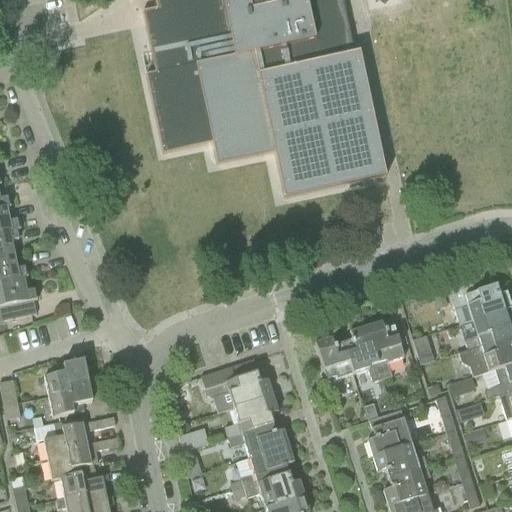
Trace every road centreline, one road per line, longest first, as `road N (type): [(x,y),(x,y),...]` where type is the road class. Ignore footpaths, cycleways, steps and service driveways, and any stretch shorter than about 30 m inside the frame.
road 1 (residential): [(141,364),(183,331),(478,237),(511,234)]
road 2 (residential): [(100,333),(48,197),(55,185),(15,74),(34,18),(31,0)]
road 3 (residential): [(156,511),(136,400),(141,364)]
